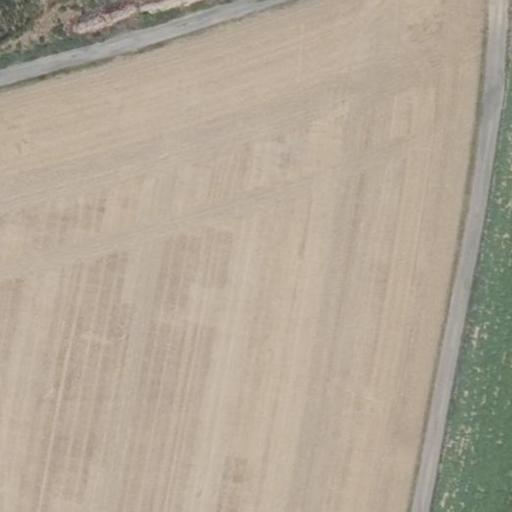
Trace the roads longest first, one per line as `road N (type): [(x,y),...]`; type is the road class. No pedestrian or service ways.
road 1 (track): [(507,0),(488,166),(418,511)]
road 2 (track): [(0,71),(234,0)]
